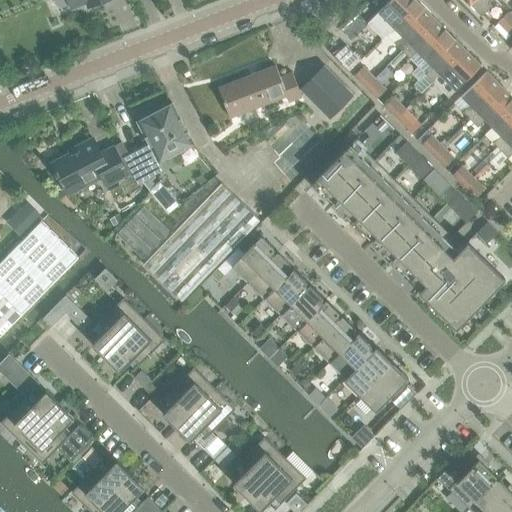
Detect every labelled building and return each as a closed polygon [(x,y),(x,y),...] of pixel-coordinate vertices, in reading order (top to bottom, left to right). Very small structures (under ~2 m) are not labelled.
[(53,0),(55,5),(60,7),(70,4),(72,8),(87,3),(88,7),(104,0),(53,0)] [(412,0),(389,0),(383,7),(363,27),(374,38),(381,30),(383,32),(383,33),(386,35),(417,4),(412,0)] [(487,0),(466,0),(481,15),(489,6),(485,3),(487,0)] [(386,35),(401,51),(432,20),(417,4),(386,35)] [(511,14),(509,12),(500,22),(511,33),(511,14)] [(405,54),(408,58),(417,66),(448,35),(432,20),(401,51),(405,54)] [(423,73),(411,85),(419,94),(432,82),(463,51),(448,35),(417,66),(423,73)] [(333,56),(348,71),(361,58),(346,43),(333,55),(333,56)] [(401,51),(389,63),(393,67),(405,54),(401,51)] [(439,89),(448,81),(456,89),(479,66),(463,51),(432,82),(439,89)] [(298,89),(326,118),(351,94),(323,65),(298,89)] [(301,98),(291,73),(279,78),(275,66),(217,88),(229,118),(285,97),(288,103),(301,98)] [(362,66),(352,75),(364,88),(374,78),(362,66)] [(453,104),(462,112),(469,119),(500,88),(485,73),(453,104)] [(375,99),(383,90),(385,89),(374,78),(364,88),(375,99)] [(492,126),(484,134),(484,135),(511,107),(511,99),(500,88),(469,119),(477,127),(485,119),(492,126)] [(393,97),(383,106),(395,119),(405,109),(393,97)] [(139,127),(136,129),(142,141),(146,139),(149,145),(158,162),(192,144),(171,104),(151,115),(149,111),(145,109),(138,113),(138,116),(140,120),(136,122),(139,127)] [(497,147),(500,150),(511,137),(511,107),(484,135),(497,147)] [(406,129),(415,120),(405,109),(395,119),(406,129)] [(389,125),(380,116),(371,125),(380,134),(389,125)] [(426,131),(417,140),(432,156),(442,147),(426,131)] [(511,162),(511,137),(500,150),(511,162)] [(71,155),(51,165),(67,195),(101,177),(105,186),(128,174),(114,148),(114,147),(100,155),(92,140),(77,148),(79,150),(71,155)] [(394,151),(423,180),(423,179),(434,169),(406,140),(394,151)] [(124,143),(114,148),(128,174),(129,173),(130,174),(139,183),(142,181),(145,178),(148,176),(152,179),(155,175),(152,172),(158,167),(146,146),(130,155),(124,143)] [(443,167),(453,157),(442,147),(432,156),(443,167)] [(497,147),(473,170),(477,173),(500,150),(497,147)] [(312,183),(383,254),(425,296),(424,297),(456,328),(488,296),(456,264),(455,265),(341,153),(312,183)] [(460,165),(451,175),(463,187),(472,177),(460,165)] [(434,169),(423,179),(437,194),(448,183),(434,169)] [(474,198),(483,188),(472,177),(463,187),(474,198)] [(160,181),(150,190),(169,212),(179,204),(174,198),(176,191),(172,186),(165,187),(160,181)] [(184,302),(263,221),(224,182),(145,264),(184,302)] [(448,183),(437,194),(465,223),(476,212),(448,183)] [(21,196),(10,207),(16,213),(32,228),(42,217),(21,196)] [(143,261),(170,233),(143,207),(116,235),(143,261)] [(119,214),(109,219),(113,225),(122,220),(119,214)] [(0,335),(76,259),(40,222),(0,262),(0,335)] [(487,223),(477,233),(485,240),(495,230),(487,223)] [(261,235),(231,265),(248,282),(277,251),(261,235)] [(248,282),(264,297),(264,298),(293,267),(277,251),(248,282)] [(264,298),(280,313),(309,283),(293,267),(264,298)] [(105,268),(94,279),(107,291),(117,280),(105,268)] [(280,313),(296,329),(326,299),(309,283),(280,313)] [(65,295),(43,318),(45,319),(52,326),(66,312),(74,304),(67,297),(65,295)] [(233,297),(225,306),(230,311),(239,303),(233,297)] [(105,330),(98,337),(92,344),(106,357),(144,318),(123,298),(98,323),(105,330)] [(296,329),(312,345),(342,315),(326,299),(296,329)] [(312,345),(328,361),(329,361),(358,331),(342,315),(312,345)] [(144,318),(106,357),(119,371),(132,357),(139,364),(164,339),(144,318)] [(260,324),(252,332),(258,338),(266,330),(260,324)] [(374,347),(364,337),(358,331),(329,361),(345,377),(374,347)] [(259,347),(270,357),(279,348),(268,337),(259,347)] [(376,346),(374,347),(345,377),(344,379),(359,394),(391,361),(376,346)] [(279,348),(270,357),(278,365),(287,356),(279,348)] [(8,354),(0,362),(0,367),(11,379),(23,368),(10,355),(9,354),(8,354)] [(299,361),(290,369),(296,375),(304,367),(299,361)] [(376,410),(408,377),(391,361),(359,394),(376,410)] [(178,428),(215,388),(195,367),(168,393),(175,400),(162,413),(178,428)] [(146,375),(140,382),(145,387),(150,382),(151,380),(146,375)] [(157,388),(150,382),(145,387),(144,388),(151,394),(157,388)] [(409,385),(393,401),(401,409),(417,392),(409,385)] [(308,395),(318,405),(325,397),(315,387),(308,395)] [(215,388),(178,428),(190,440),(203,427),(210,434),(236,408),(215,388)] [(21,442),(60,404),(46,390),(33,403),(26,396),(1,422),(21,442)] [(325,397),(318,405),(330,416),(337,409),(325,397)] [(60,404),(21,442),(42,463),(65,440),(68,437),(60,431),(73,417),(60,404)] [(68,437),(65,440),(79,454),(93,439),(79,426),(68,437)] [(246,469),(233,482),(247,496),(285,457),(265,437),(239,462),(246,469)] [(215,438),(204,450),(222,467),(233,455),(215,438)] [(91,448),(82,457),(94,468),(102,459),(91,448)] [(285,457),(247,496),(261,509),(273,496),(281,503),(306,477),(313,471),(292,450),(285,457)] [(80,455),(70,465),(83,478),(94,468),(82,457),(80,455)] [(459,455),(437,477),(449,488),(471,466),(459,455)] [(471,466),(449,488),(467,507),(496,478),(486,468),(477,459),(476,461),(471,466)] [(92,511),(130,473),(117,460),(104,473),(97,465),(94,468),(83,478),(71,490),(92,511)] [(130,473),(92,511),(132,511),(138,507),(131,500),(144,487),(130,473)] [(496,478),(467,507),(472,511),(497,511),(511,497),(511,493),(506,487),(496,478)] [(296,493),(286,503),(294,511),(299,511),(307,504),(296,493)] [(511,511),(511,497),(497,511),(511,511)]
